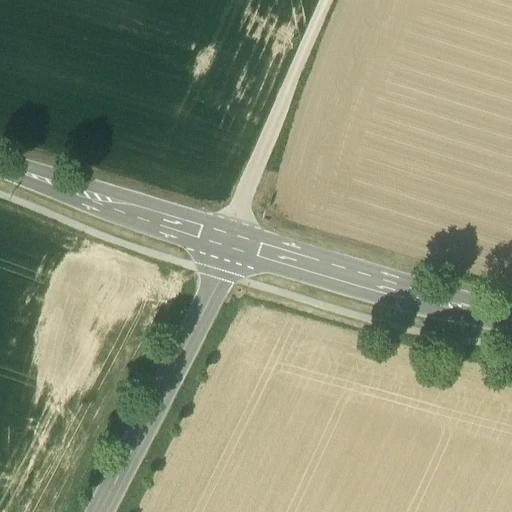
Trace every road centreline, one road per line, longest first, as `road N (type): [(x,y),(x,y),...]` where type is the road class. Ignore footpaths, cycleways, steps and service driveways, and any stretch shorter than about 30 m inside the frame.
road 1 (tertiary): [(229,248),(511,334)]
road 2 (primary): [(229,248),(96,511)]
road 3 (tertiary): [(0,176),(229,248)]
